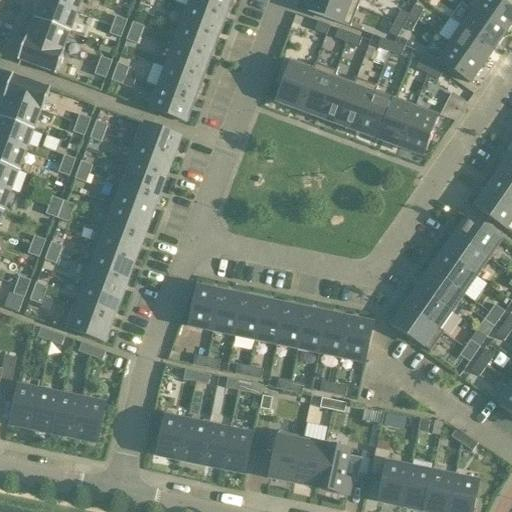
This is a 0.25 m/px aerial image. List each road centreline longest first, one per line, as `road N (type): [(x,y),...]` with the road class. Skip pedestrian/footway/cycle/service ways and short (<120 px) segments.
road 1 (residential): [(195,237),(372,274),(511,76)]
road 2 (residential): [(117,493),(143,368),(195,237)]
road 3 (residential): [(195,237),(281,0)]
